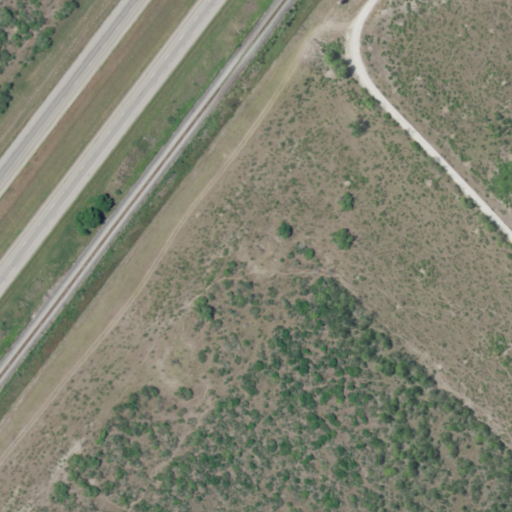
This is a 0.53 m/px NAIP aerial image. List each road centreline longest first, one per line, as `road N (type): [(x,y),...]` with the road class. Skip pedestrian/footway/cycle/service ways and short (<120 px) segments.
road 1 (trunk): [(0,277),(215,0)]
road 2 (trunk): [(140,0),(0,182)]
